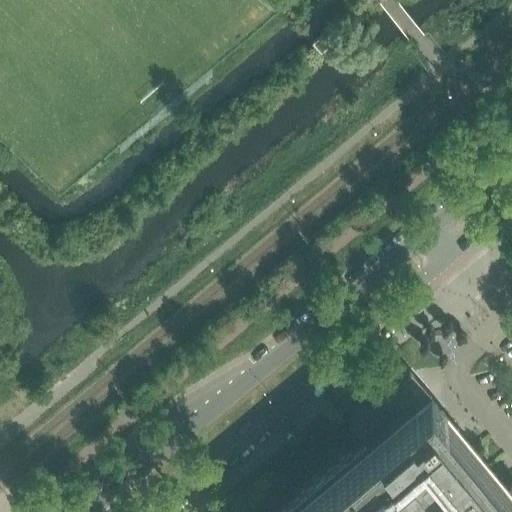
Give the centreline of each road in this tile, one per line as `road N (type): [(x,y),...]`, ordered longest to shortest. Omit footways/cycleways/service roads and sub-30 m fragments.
road 1 (tertiary): [(426,227),(82,511)]
road 2 (tertiary): [(134,511),(445,250)]
